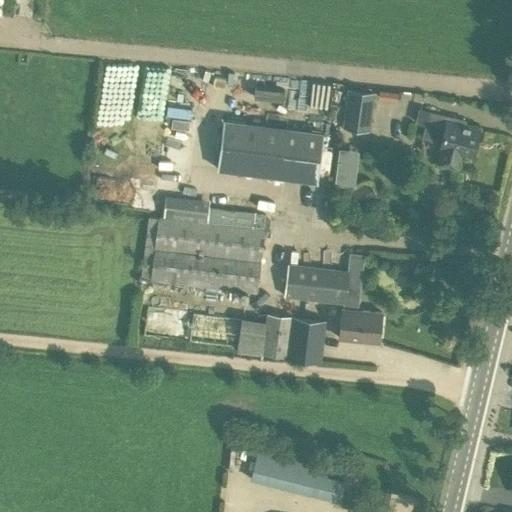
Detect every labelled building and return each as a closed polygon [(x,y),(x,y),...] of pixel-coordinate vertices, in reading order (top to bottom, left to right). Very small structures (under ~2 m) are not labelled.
[(349,91),(344,127),(368,130),(372,95),(349,91)] [(428,112),(422,138),(440,142),(439,147),(442,148),(438,163),(455,167),(459,152),(473,155),(479,129),(463,125),(465,120),(428,112)] [(226,120),(220,169),(318,182),(324,133),(226,120)] [(353,187),(356,169),(336,167),(334,185),(353,187)] [(360,186),(348,194),(358,208),(370,200),(360,186)] [(266,214),(211,208),(212,201),(167,196),(165,215),(265,226),(266,214)] [(151,280),(256,293),(265,226),(165,215),(164,219),(158,218),(151,280)] [(362,274),(365,253),(351,252),(348,273),(352,273),(362,274)] [(291,265),(287,297),(348,305),(352,273),(348,273),(291,265)] [(148,307),(145,335),(239,346),(238,350),(320,362),(325,322),(267,313),(266,322),(148,307)] [(342,308),(339,338),(379,343),(382,313),(342,308)] [(265,459),(259,481),(338,502),(344,480),(265,459)]
